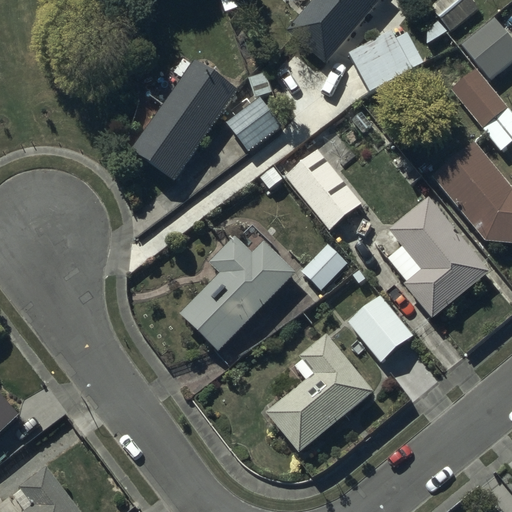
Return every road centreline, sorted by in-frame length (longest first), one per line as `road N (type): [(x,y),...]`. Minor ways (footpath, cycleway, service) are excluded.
road 1 (residential): [(219,511),(110,365),(22,193)]
road 2 (residential): [(511,393),(367,511)]
